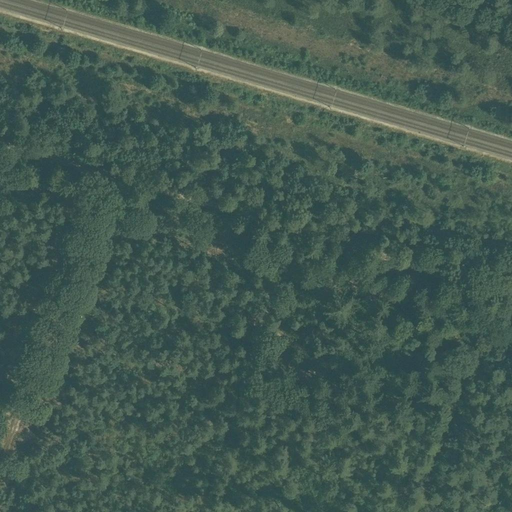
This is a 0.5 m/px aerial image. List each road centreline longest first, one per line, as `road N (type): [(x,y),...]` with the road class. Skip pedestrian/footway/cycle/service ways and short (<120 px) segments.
road 1 (track): [(0,142),(511,293)]
road 2 (track): [(295,230),(196,511)]
road 3 (track): [(91,205),(0,469)]
road 4 (track): [(489,287),(414,511)]
